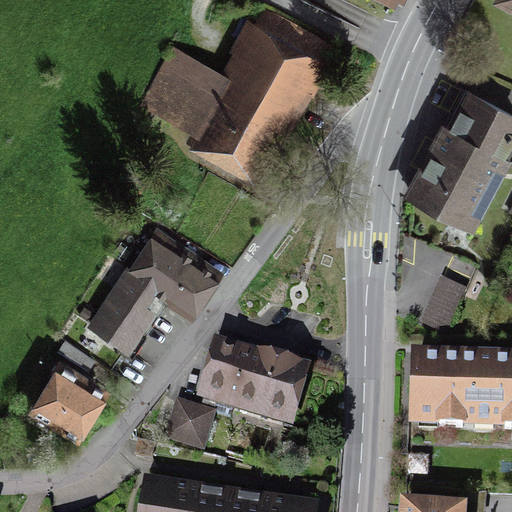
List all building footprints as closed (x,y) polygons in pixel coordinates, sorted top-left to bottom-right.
[(145,105),(255,166),(316,55),(261,27),(229,84),(173,53),(145,105)] [(511,110),(471,89),(457,115),(452,112),(447,122),(411,191),(466,220),(507,144),(511,146),(511,110)] [(151,175),(138,166),(128,183),(141,192),(151,175)] [(153,236),(133,266),(160,283),(195,304),(214,274),(153,236)] [(127,336),(160,283),(133,266),(100,319),(127,336)] [(254,357),(220,346),(205,395),(234,404),(236,398),(287,413),(298,376),(253,362),(254,357)] [(415,391),(414,424),(511,426),(511,361),(416,359),(415,391)] [(99,390),(60,367),(37,407),(77,429),(99,390)] [(213,413),(179,403),(168,436),(203,447),(213,413)] [(167,511),(312,511),(312,509),(272,503),(190,490),(171,487),(167,511)]
